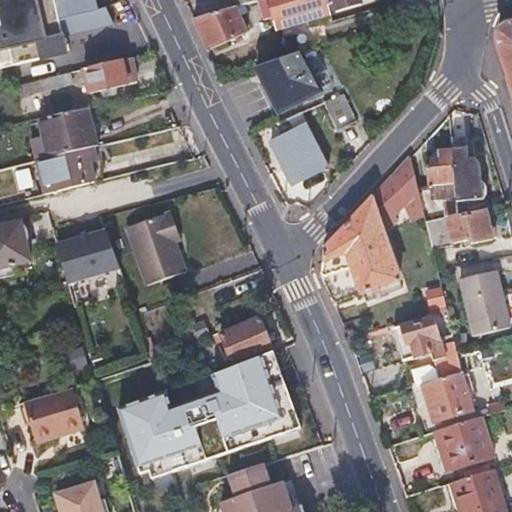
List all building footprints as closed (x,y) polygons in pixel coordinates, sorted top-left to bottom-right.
[(87,0),(0,0),(0,52),(37,44),(41,31),(94,24),(87,0)] [(257,0),(264,21),(274,18),(268,0),(257,0)] [(328,7),(326,0),(270,0),(276,20),(274,21),(277,28),(330,12),(328,7)] [(353,0),(326,0),(328,7),(336,5),(337,10),(355,5),(353,0)] [(192,20),(199,36),(207,51),(248,38),(233,7),(232,8),(192,20)] [(511,24),(507,25),(504,26),(501,27),(499,29),(497,30),(495,34),(496,39),(502,60),(511,93),(511,24)] [(255,67),(267,89),(278,112),(317,92),(297,53),(255,67)] [(89,93),(108,88),(127,84),(135,82),(129,58),(84,70),(89,93)] [(71,84),(68,74),(38,81),(41,91),(71,84)] [(336,129),(345,125),(355,120),(340,92),(322,101),(336,129)] [(40,118),(49,156),(93,145),(94,145),(95,144),(87,108),(40,118)] [(263,129),(277,156),(290,183),(324,166),(298,112),(263,129)] [(448,139),(449,146),(454,187),(455,199),(484,196),(480,164),(477,158),(467,159),(465,137),(448,139)] [(93,145),(49,156),(35,159),(43,194),(89,183),(84,161),(97,157),(93,145)] [(454,187),(449,146),(438,148),(436,149),(434,151),(434,152),(435,162),(424,163),(426,189),(430,189),(454,187)] [(398,280),(389,253),(380,226),(404,208),(409,223),(423,219),(418,197),(417,193),(407,156),(324,248),(320,273),(333,302),(398,280)] [(431,195),(418,197),(423,219),(423,220),(445,215),(457,213),(455,199),(454,187),(430,189),(431,195)] [(446,220),(483,213),(482,207),(457,213),(445,215),(446,220)] [(184,269),(177,251),(170,233),(176,230),(168,209),(123,226),(145,283),(184,269)] [(469,241),(470,243),(471,244),(489,240),(483,213),(446,220),(445,215),(423,220),(430,250),(469,241)] [(0,226),(0,265),(29,259),(20,223),(0,226)] [(69,286),(117,268),(103,230),(59,246),(69,286)] [(179,237),(176,230),(170,233),(173,239),(179,237)] [(459,281),(466,310),(474,338),(509,329),(494,272),(459,281)] [(427,295),(431,316),(446,312),(440,291),(427,295)] [(434,363),(440,382),(462,375),(461,374),(446,312),(431,316),(432,321),(394,333),(400,354),(398,354),(401,364),(414,360),(418,368),(434,363)] [(231,362),(250,354),(269,346),(256,313),(217,329),(231,362)] [(161,486),(306,433),(279,359),(224,379),(230,397),(177,416),(171,399),(114,419),(138,484),(157,477),(161,486)] [(462,375),(440,382),(422,388),(413,390),(419,410),(428,407),(434,425),(473,413),(462,375)] [(34,440),(83,426),(72,386),(22,401),(28,422),(34,440)] [(23,423),(28,422),(22,401),(17,403),(23,423)] [(444,471),(447,470),(449,469),(454,482),(496,468),(480,420),(433,436),(444,471)] [(273,485),(265,462),(219,477),(231,511),(300,511),(298,505),(290,508),(281,483),(273,485)] [(451,511),(511,511),(511,505),(503,509),(491,473),(444,489),(451,511)] [(102,511),(93,480),(54,492),(60,511),(102,511)]
